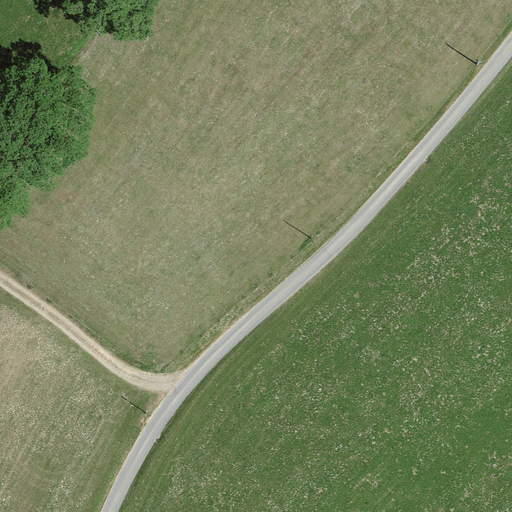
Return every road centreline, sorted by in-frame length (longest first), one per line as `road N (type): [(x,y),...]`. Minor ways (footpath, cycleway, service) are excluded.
road 1 (unclassified): [(111,511),(191,379),(311,269),(511,47)]
road 2 (track): [(0,278),(139,380),(191,379)]
